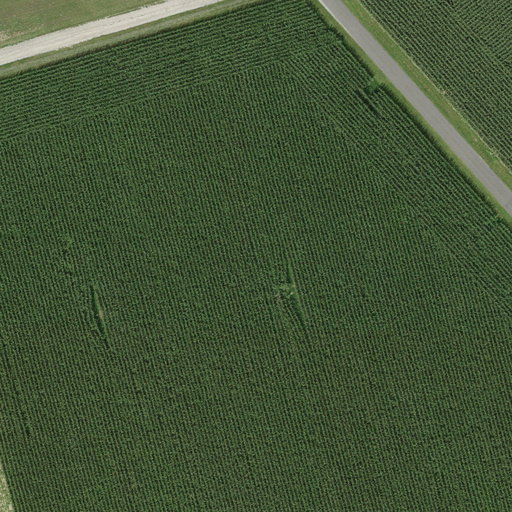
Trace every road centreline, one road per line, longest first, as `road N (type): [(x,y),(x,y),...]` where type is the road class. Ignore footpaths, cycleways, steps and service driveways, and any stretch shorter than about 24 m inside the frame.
road 1 (residential): [(511,203),(328,0)]
road 2 (track): [(0,64),(217,0)]
